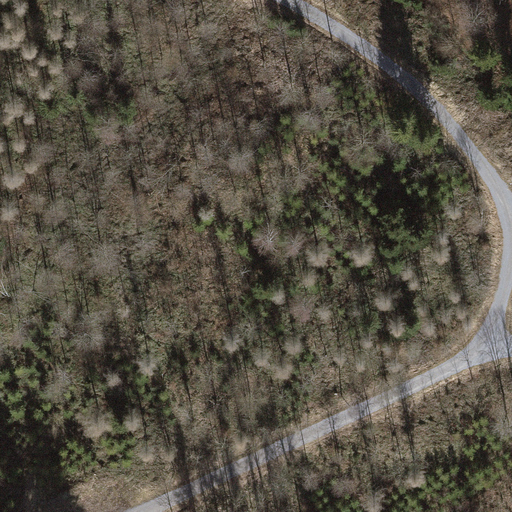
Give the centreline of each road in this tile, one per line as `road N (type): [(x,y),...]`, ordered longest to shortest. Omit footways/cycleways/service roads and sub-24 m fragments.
road 1 (track): [(450,378),(158,511)]
road 2 (track): [(511,209),(480,157),(421,95),(282,0)]
road 3 (track): [(511,271),(498,319),(450,378)]
